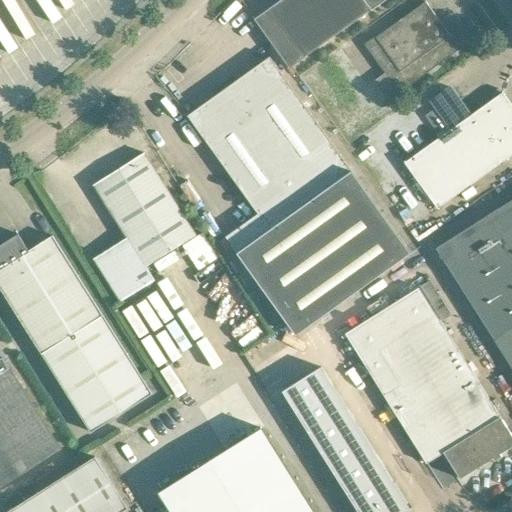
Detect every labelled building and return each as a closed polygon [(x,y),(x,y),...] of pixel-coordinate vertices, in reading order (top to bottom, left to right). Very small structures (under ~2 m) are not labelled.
[(0,0),(0,38),(14,56),(82,0),(0,0)] [(281,0),(254,19),(289,68),(371,10),(372,11),(386,0),(281,0)] [(376,36),(364,44),(385,73),(373,81),(388,101),(399,93),(460,49),(426,2),(377,37),(376,36)] [(95,10),(0,72),(0,108),(111,34),(95,10)] [(411,253),(270,57),(237,81),(233,76),(218,87),(221,92),(188,116),(270,230),(238,253),(296,335),(411,253)] [(511,105),(502,92),(486,104),(404,163),(405,164),(400,167),(408,178),(413,175),(437,209),(511,155),(511,105)] [(94,185),(104,202),(126,237),(94,257),(122,302),(155,281),(147,267),(165,254),(196,235),(145,153),(94,185)] [(511,199),(436,248),(511,368),(511,199)] [(174,269),(216,243),(206,228),(196,235),(165,254),(174,269)] [(0,287),(2,291),(42,354),(90,431),(152,393),(53,236),(29,251),(18,234),(0,244),(0,287)] [(430,281),(419,288),(441,322),(452,315),(430,281)] [(460,479),(511,446),(511,435),(441,322),(419,288),(346,334),(427,463),(428,463),(420,451),(436,440),(460,479)] [(317,363),(278,387),(356,511),(397,511),(407,506),(317,363)] [(0,488),(61,450),(9,368),(0,374),(0,488)] [(160,493),(172,511),(313,511),(261,429),(160,493)] [(7,500),(13,510),(9,511),(120,511),(127,508),(95,457),(25,502),(18,492),(7,500)]
